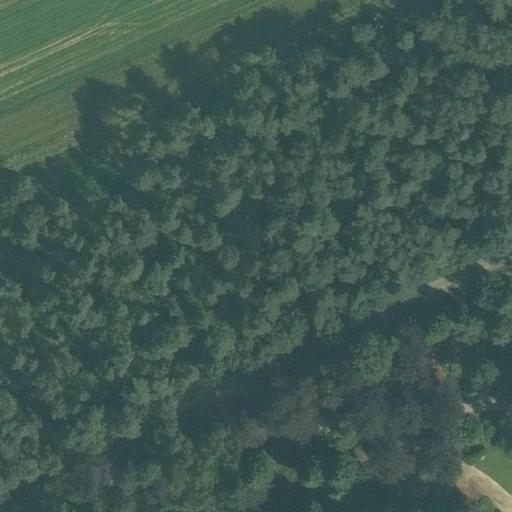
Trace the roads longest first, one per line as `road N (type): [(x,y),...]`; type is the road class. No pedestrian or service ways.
road 1 (unclassified): [(0,488),(511,249)]
road 2 (track): [(396,0),(0,177)]
